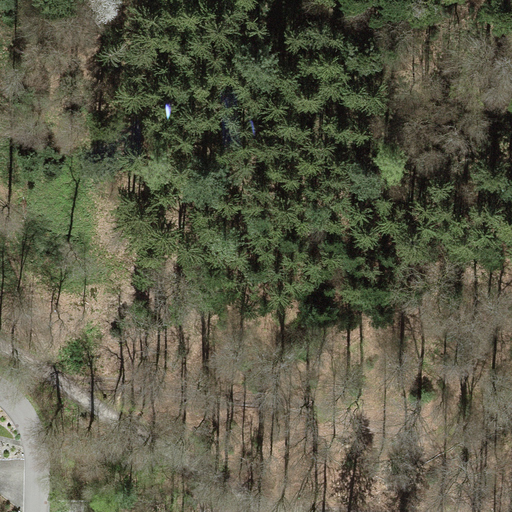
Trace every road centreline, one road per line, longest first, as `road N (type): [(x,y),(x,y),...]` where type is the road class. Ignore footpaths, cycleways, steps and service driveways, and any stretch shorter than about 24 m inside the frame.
road 1 (track): [(0,347),(280,511)]
road 2 (residential): [(0,399),(13,406),(36,484),(34,511)]
